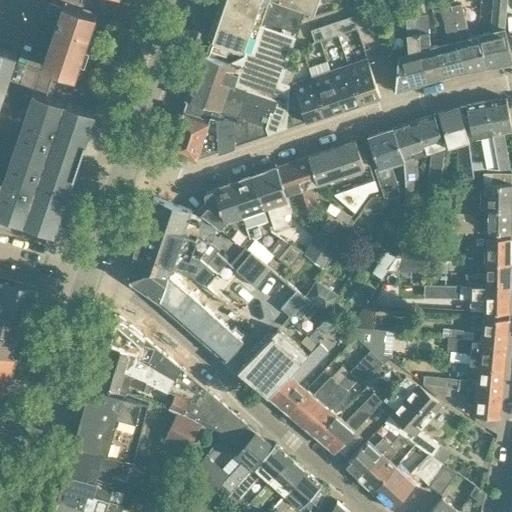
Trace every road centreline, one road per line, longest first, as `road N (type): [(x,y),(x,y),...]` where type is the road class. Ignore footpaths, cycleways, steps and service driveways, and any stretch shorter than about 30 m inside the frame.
road 1 (residential): [(126,160),(176,176),(511,78)]
road 2 (residential): [(374,511),(149,307),(87,279)]
road 3 (tertiary): [(6,511),(87,279)]
road 4 (tertiary): [(126,160),(181,0)]
road 5 (tertiary): [(87,279),(126,160)]
